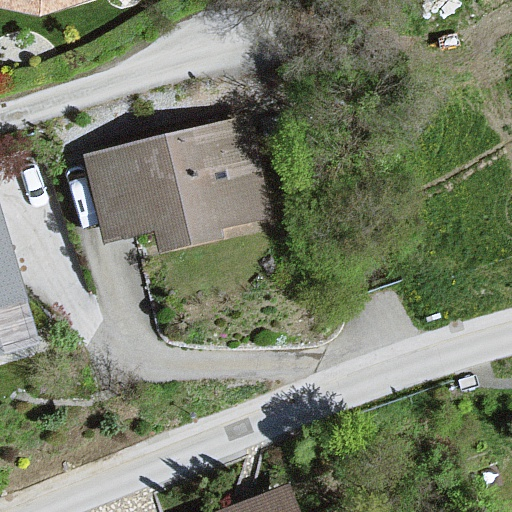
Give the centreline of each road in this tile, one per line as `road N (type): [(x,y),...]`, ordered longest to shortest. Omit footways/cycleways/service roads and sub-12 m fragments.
road 1 (residential): [(511,336),(266,415),(30,511)]
road 2 (residential): [(0,120),(209,57)]
